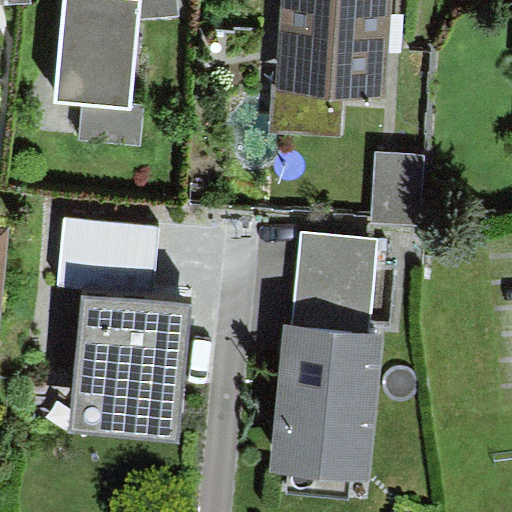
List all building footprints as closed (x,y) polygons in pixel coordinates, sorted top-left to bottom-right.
[(63,0),(55,102),(84,104),(81,139),(139,144),(143,105),(129,104),(137,21),(138,0),(63,0)] [(138,0),(137,21),(177,18),(175,0),(138,0)] [(278,0),(270,130),(345,135),(347,98),(385,101),(391,0),(278,0)] [(429,155),(374,151),(368,222),(423,227),(429,155)] [(58,290),(84,292),(157,299),(164,227),(64,218),(58,290)] [(0,228),(0,370),(11,229),(0,228)] [(294,325),(370,333),(380,240),(303,233),(294,325)] [(180,439),(192,302),(157,299),(84,292),(72,430),(180,439)] [(294,325),(286,325),(271,472),(370,482),(385,333),(370,333),(294,325)]
